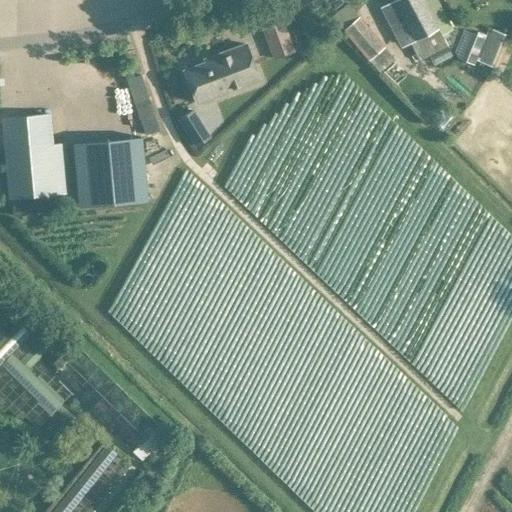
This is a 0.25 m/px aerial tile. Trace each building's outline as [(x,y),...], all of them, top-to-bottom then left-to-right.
[(397,0),(386,6),(407,44),(410,43),(418,60),(447,46),(441,35),(453,28),(438,0),(397,0)] [(333,16),(344,29),(342,30),(368,60),(369,59),(379,71),(394,59),(383,46),(385,45),(348,3),(333,16)] [(492,29),(479,61),(494,67),(506,35),(492,29)] [(478,32),(466,62),(474,65),(485,35),(478,32)] [(288,33),(267,40),(273,59),(295,51),(288,33)] [(184,70),(191,89),(196,102),(259,79),(253,63),(246,44),(215,55),(216,58),(184,70)] [(433,64),(451,55),(447,47),(429,56),(433,64)] [(2,118),(4,137),(9,197),(71,192),(69,163),(68,143),(52,145),(50,113),(2,118)] [(141,138),(74,144),(79,206),(147,200),(141,138)] [(54,213),(53,200),(28,203),(29,216),(54,213)] [(19,316),(0,335),(0,361),(52,411),(63,400),(29,367),(49,347),(39,337),(19,357),(11,349),(32,328),(19,316)] [(158,424),(132,450),(141,460),(167,433),(158,424)] [(106,445),(52,511),(68,511),(116,453),(106,445)]
